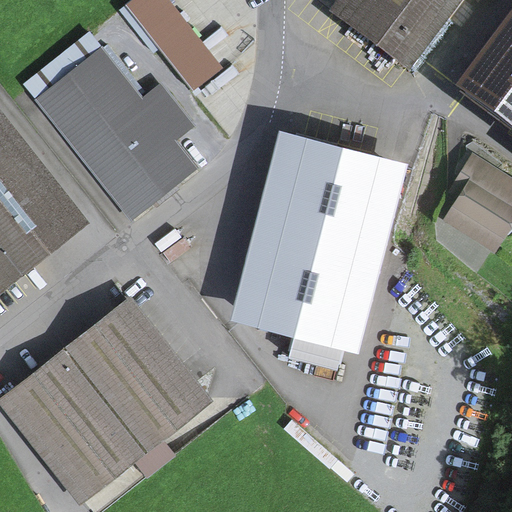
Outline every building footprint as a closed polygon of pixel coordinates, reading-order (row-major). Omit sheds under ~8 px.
[(135,0),(130,4),(196,91),(225,69),(172,0),(135,0)] [(336,0),(329,9),(411,74),(470,0),(336,0)] [(511,23),(460,92),(511,131),(511,23)] [(93,29),(28,82),(138,216),(205,162),(182,135),(201,120),(169,81),(149,97),(93,29)] [(0,122),(0,246),(19,270),(79,222),(0,122)] [(282,133),(233,323),(293,339),(286,365),(334,378),(341,351),(356,355),(406,165),(282,133)] [(511,225),(511,181),(472,157),(435,218),(494,254),(511,225)] [(0,246),(0,285),(19,270),(0,246)] [(131,306),(69,352),(143,449),(205,403),(131,306)] [(69,352),(7,399),(81,496),(143,449),(69,352)]
